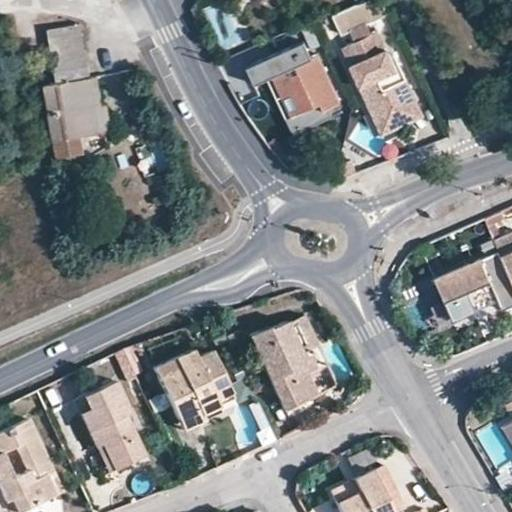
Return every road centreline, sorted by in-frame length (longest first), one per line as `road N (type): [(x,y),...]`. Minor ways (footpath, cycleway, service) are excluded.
road 1 (tertiary): [(0,376),(187,293)]
road 2 (residential): [(251,170),(208,110),(155,0)]
road 3 (residential): [(260,471),(412,391)]
road 4 (residential): [(412,391),(488,511)]
